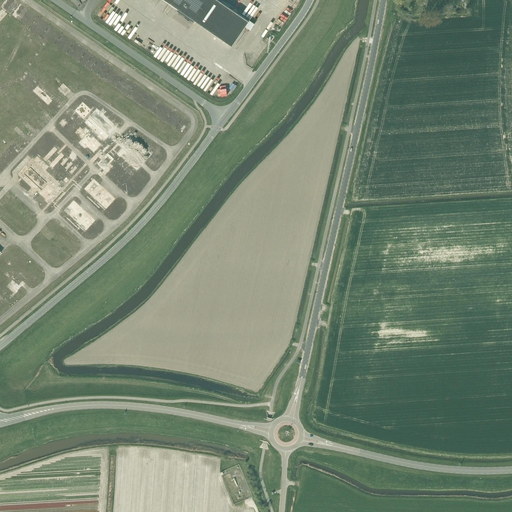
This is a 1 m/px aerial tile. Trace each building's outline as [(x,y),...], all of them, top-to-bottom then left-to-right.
[(249,20),(220,0),(167,0),(178,8),(177,9),(194,21),(195,19),(232,45),(249,20)] [(250,20),(245,27),(250,30),(255,24),(250,20)] [(267,37),(271,40),(276,34),(272,32),(267,37)] [(110,134),(118,125),(98,106),(90,115),(110,134)] [(142,163),(152,151),(132,133),(125,141),(129,146),(126,149),(142,163)] [(111,170),(124,181),(136,168),(134,165),(129,161),(126,162),(125,161),(123,163),(119,160),(118,161),(116,158),(118,156),(117,155),(120,153),(119,152),(112,146),(111,148),(112,149),(109,152),(108,152),(99,162),(102,166),(105,169),(109,164),(112,162),(115,165),(111,170)] [(14,279),(11,282),(18,289),(22,286),(14,279)]
